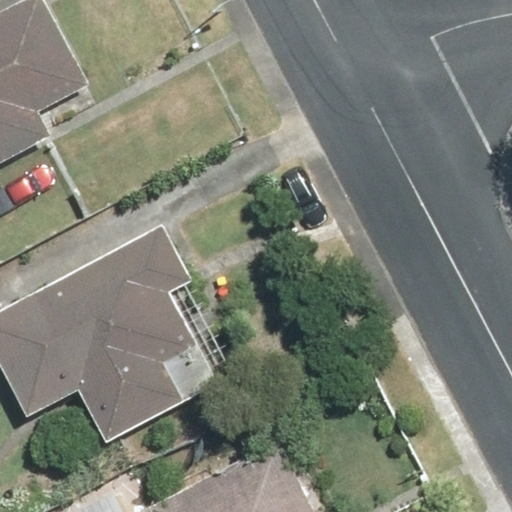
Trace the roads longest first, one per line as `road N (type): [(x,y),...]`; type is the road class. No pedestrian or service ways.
road 1 (tertiary): [(342,35),(511,354)]
road 2 (residential): [(342,35),(511,16)]
